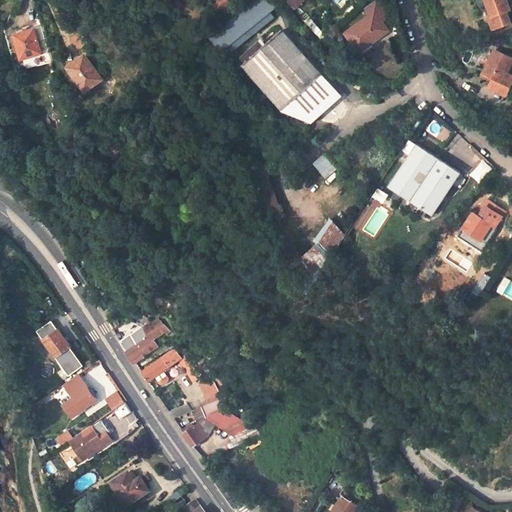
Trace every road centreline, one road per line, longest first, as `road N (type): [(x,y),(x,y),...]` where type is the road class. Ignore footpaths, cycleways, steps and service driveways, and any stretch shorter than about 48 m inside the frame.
road 1 (secondary): [(226,511),(48,258),(0,208)]
road 2 (residential): [(406,0),(436,99),(511,168)]
